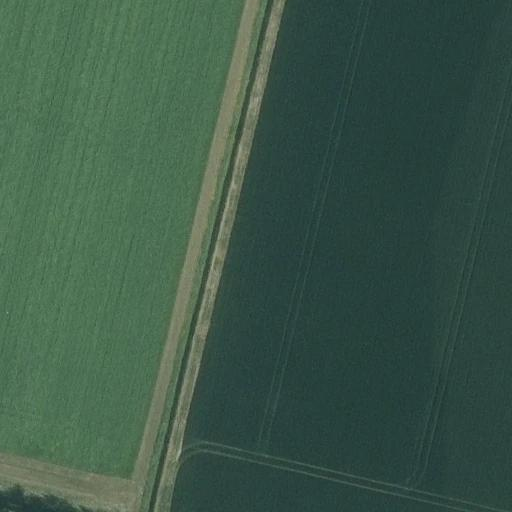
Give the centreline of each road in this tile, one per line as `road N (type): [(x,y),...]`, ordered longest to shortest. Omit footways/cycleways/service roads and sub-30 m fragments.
road 1 (track): [(254,0),(134,511),(0,485)]
road 2 (track): [(163,511),(282,0)]
